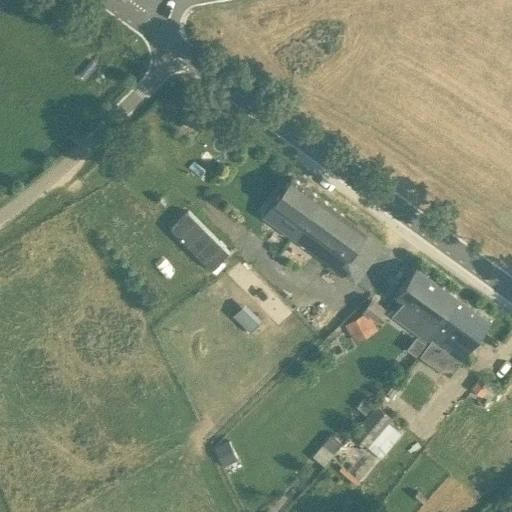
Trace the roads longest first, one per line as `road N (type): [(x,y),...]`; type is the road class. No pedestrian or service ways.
road 1 (tertiary): [(511,293),(177,50)]
road 2 (unclassified): [(177,50),(129,105),(0,216)]
